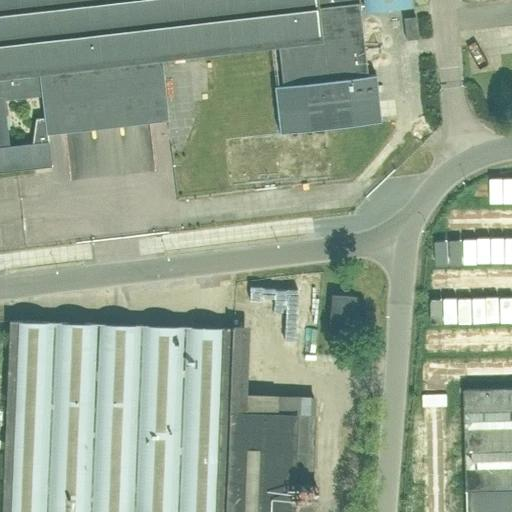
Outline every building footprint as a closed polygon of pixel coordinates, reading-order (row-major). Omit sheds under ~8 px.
[(160,59),(278,45),(282,85),(273,86),(278,133),(380,121),(374,75),(365,76),(356,0),(0,0),(0,172),(50,167),(46,134),(167,120),(160,59)] [(412,6),(411,0),(362,0),(364,11),(412,6)] [(417,39),(415,18),(401,19),(403,41),(417,39)] [(295,286),(293,357),(318,358),(321,287),(295,286)] [(354,297),(330,295),(327,332),(350,334),(354,297)] [(230,327),(8,320),(0,511),(308,511),(309,502),(314,502),(315,484),(310,484),(312,416),(228,413),(229,372),(230,372),(230,370),(229,370),(231,328),(232,328),(232,326),(230,326),(230,327)] [(511,511),(511,388),(465,389),(467,511),(511,511)] [(342,429),(342,438),(365,439),(365,430),(342,429)]
